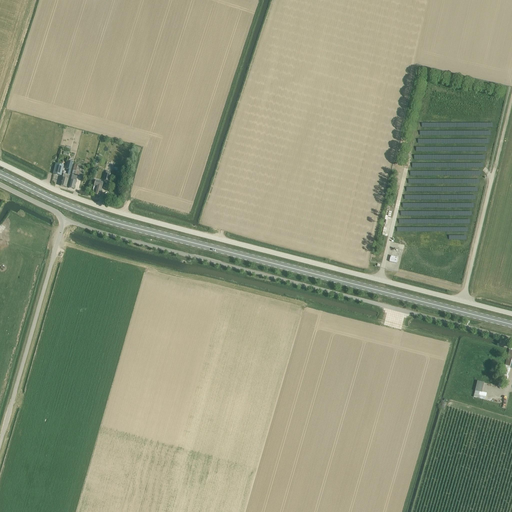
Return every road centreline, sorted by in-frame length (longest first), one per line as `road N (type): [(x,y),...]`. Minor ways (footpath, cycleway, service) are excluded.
road 1 (unclassified): [(511,314),(103,208),(0,163)]
road 2 (primary): [(511,323),(118,223),(0,174)]
road 3 (unclassified): [(511,337),(64,220)]
road 4 (unclassified): [(0,447),(64,220)]
